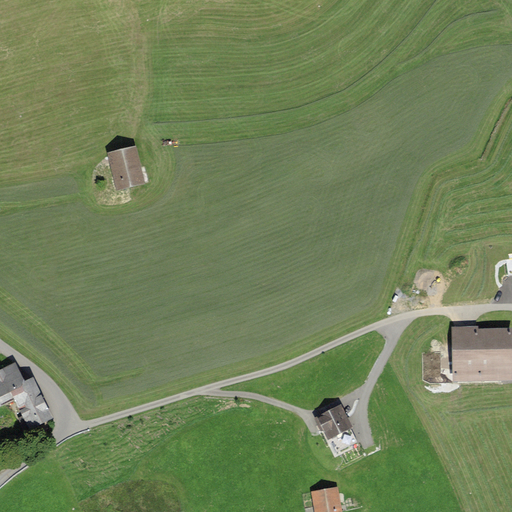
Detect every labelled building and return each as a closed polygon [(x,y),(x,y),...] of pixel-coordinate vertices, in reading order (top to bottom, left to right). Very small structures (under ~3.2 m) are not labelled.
[(140,151),(110,157),(117,192),(147,187),(140,151)] [(511,334),(453,334),(453,383),(511,382),(511,334)] [(16,363),(0,370),(0,404),(14,398),(32,437),(56,426),(34,379),(26,383),(16,363)] [(338,405),(316,417),(328,440),(350,428),(338,405)] [(344,511),(340,490),(313,496),(316,511),(344,511)]
